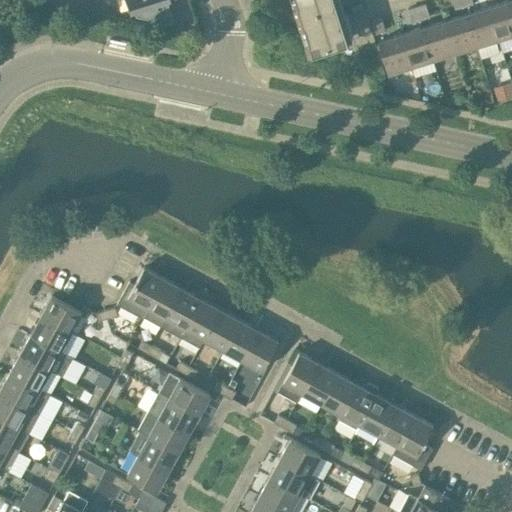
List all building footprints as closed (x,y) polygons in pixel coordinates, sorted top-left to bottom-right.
[(166,0),(127,0),(131,11),(134,10),(136,16),(169,23),(171,23),(172,22),(173,21),(173,19),(166,0)] [(348,39),(335,0),(293,0),(309,51),(348,39)] [(511,6),(510,0),(507,0),(488,6),(498,38),(511,33),(511,6)] [(416,5),(421,19),(429,16),(425,3),(416,5)] [(416,5),(408,8),(412,21),(421,19),(416,5)] [(476,44),(498,38),(488,6),(466,13),(476,44)] [(466,13),(445,20),(454,51),(476,44),(466,13)] [(381,16),(372,19),(376,33),(385,30),(381,16)] [(445,20),(423,26),(433,58),(454,51),(445,20)] [(423,26),(401,33),(411,65),(433,58),(423,26)] [(411,65),(401,33),(378,40),(388,72),(411,65)] [(511,95),(511,85),(511,82),(494,87),(498,100),(511,95)] [(143,315),(147,306),(164,276),(144,265),(134,283),(129,280),(117,303),(142,316),(143,315)] [(161,325),(183,287),(164,276),(147,306),(143,315),(161,325)] [(180,335),(202,297),(183,287),(161,325),(180,335)] [(52,294),(41,314),(71,330),(82,311),(52,294)] [(199,346),(204,337),(220,307),(202,297),(180,335),(199,346)] [(239,317),(220,307),(204,337),(223,347),(239,317)] [(106,311),(108,318),(117,316),(115,308),(106,311)] [(108,318),(106,311),(96,313),(98,321),(108,318)] [(41,314),(30,333),(60,349),(71,330),(41,314)] [(223,347),(242,358),(258,328),(239,317),(223,347)] [(258,328),(242,358),(262,369),(278,339),(258,328)] [(20,352),(50,368),(61,374),(71,355),(60,349),(30,333),(20,352)] [(138,346),(147,351),(152,343),(143,338),(138,346)] [(170,353),(152,343),(147,351),(166,361),(170,353)] [(130,361),(135,352),(127,347),(122,356),(130,361)] [(297,401),(302,391),(319,361),(299,350),(277,390),(297,401)] [(20,352),(10,371),(40,387),(50,368),(20,352)] [(117,365),(118,366),(125,370),(130,361),(122,356),(117,365)] [(185,372),(189,364),(179,359),(174,366),(185,372)] [(302,391),(321,401),(338,371),(319,361),(302,391)] [(185,372),(192,376),(197,368),(189,364),(185,372)] [(10,371),(0,388),(0,390),(40,412),(50,393),(40,387),(10,371)] [(169,371),(158,390),(199,412),(210,393),(169,371)] [(340,412),(357,382),(338,371),(321,401),(340,412)] [(117,380),(111,389),(120,394),(125,385),(117,380)] [(214,388),(223,393),(227,385),(218,380),(214,388)] [(354,419),(359,422),(376,392),(357,382),(340,412),(339,413),(341,418),(348,422),(353,421),(354,419)] [(92,392),(101,396),(106,387),(98,383),(92,392)] [(223,393),(225,394),(232,398),(236,390),(227,385),(223,393)] [(120,394),(111,389),(106,398),(114,403),(120,394)] [(40,412),(0,390),(0,415),(29,431),(40,412)] [(148,409),(189,431),(199,412),(158,390),(148,409)] [(95,406),(101,396),(92,392),(87,401),(95,406)] [(378,432),(395,402),(376,392),(359,422),(354,431),(373,441),(378,432)] [(378,432),(397,443),(414,413),(395,402),(378,432)] [(79,409),(75,416),(84,420),(87,414),(79,409)] [(138,428),(139,429),(178,450),(189,431),(148,409),(138,428)] [(274,421),(281,425),(283,426),(288,418),(279,413),(274,421)] [(414,413),(397,443),(392,451),(421,467),(432,445),(424,441),(433,423),(414,413)] [(0,415),(0,439),(19,450),(29,431),(0,415)] [(104,423),(96,418),(91,427),(99,432),(104,423)] [(288,418),(283,426),(292,431),(297,423),(288,418)] [(72,429),(80,434),(85,426),(77,421),(72,429)] [(99,432),(91,427),(86,436),(94,440),(99,432)] [(75,443),(80,434),(72,429),(67,438),(75,443)] [(129,448),(138,453),(168,469),(178,450),(139,429),(129,448)] [(317,434),(312,442),(321,447),(326,439),(317,434)] [(310,473),(320,453),(290,437),(280,457),(310,473)] [(19,450),(0,439),(0,464),(9,469),(19,450)] [(326,439),(321,447),(330,452),(335,444),(326,439)] [(51,467),(59,472),(69,453),(57,446),(46,465),(51,467)] [(138,453),(127,473),(157,489),(168,469),(138,453)] [(363,459),(354,454),(350,462),(359,468),(363,459)] [(319,478),(310,473),(280,457),(269,476),(299,492),(309,497),(319,478)] [(363,459),(359,468),(368,472),(372,464),(363,459)] [(46,476),(54,481),(59,472),(51,467),(46,476)] [(412,485),(421,482),(418,472),(409,474),(412,485)] [(120,486),(124,478),(115,473),(111,481),(120,486)] [(289,511),(299,492),(269,476),(259,494),(289,511)] [(372,482),(365,477),(360,487),(368,491),(372,482)] [(129,491),(133,483),(124,478),(120,486),(129,491)] [(31,483),(18,506),(29,511),(37,511),(48,492),(31,483)] [(443,509),(450,497),(424,484),(418,496),(409,491),(398,511),(400,511),(447,511),(448,511),(443,509)] [(360,487),(355,496),(363,500),(368,491),(360,487)] [(47,506),(43,511),(81,511),(83,509),(88,499),(68,488),(56,511),(47,506)] [(148,511),(160,511),(167,501),(143,488),(135,504),(148,511)] [(259,494),(249,511),(290,511),(289,511),(259,494)] [(365,511),(368,508),(360,503),(354,511),(365,511)]
